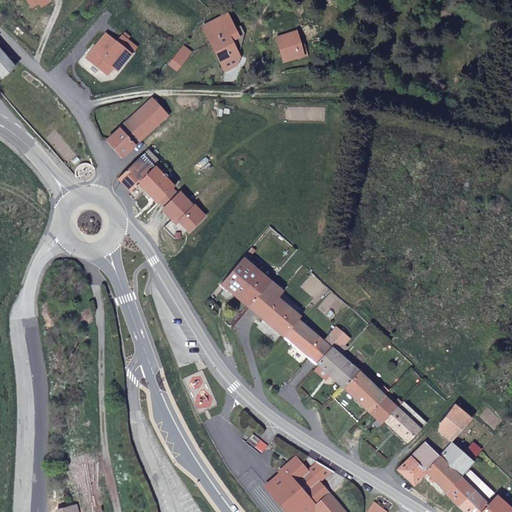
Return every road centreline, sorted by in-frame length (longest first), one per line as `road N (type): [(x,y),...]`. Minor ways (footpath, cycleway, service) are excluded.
road 1 (track): [(511,120),(472,109),(268,90),(160,93),(78,107)]
road 2 (secondary): [(415,506),(283,427),(234,383),(142,239),(117,220)]
road 3 (secondary): [(104,244),(185,456),(228,511)]
road 4 (unclassified): [(67,234),(33,271),(28,297),(41,375),(38,511)]
road 5 (track): [(109,256),(95,283),(117,511)]
road 6 (unclassified): [(0,29),(78,107),(103,155),(99,195)]
